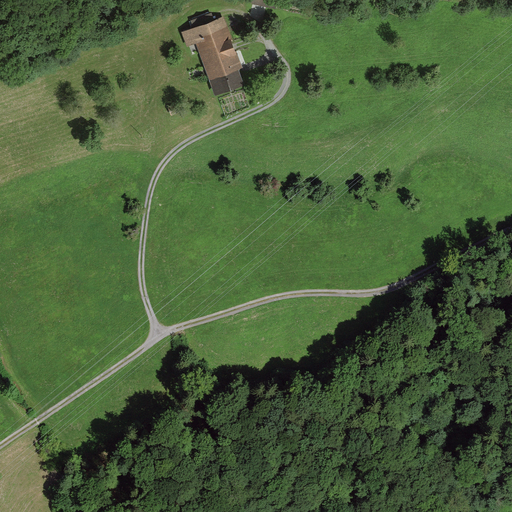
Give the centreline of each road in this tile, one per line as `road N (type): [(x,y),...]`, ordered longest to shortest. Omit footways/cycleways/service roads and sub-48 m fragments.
road 1 (track): [(0,443),(155,336),(141,286),(156,170),(192,137),(284,92),(286,67),(257,23)]
road 2 (track): [(155,336),(295,291),(401,283),(511,228)]
